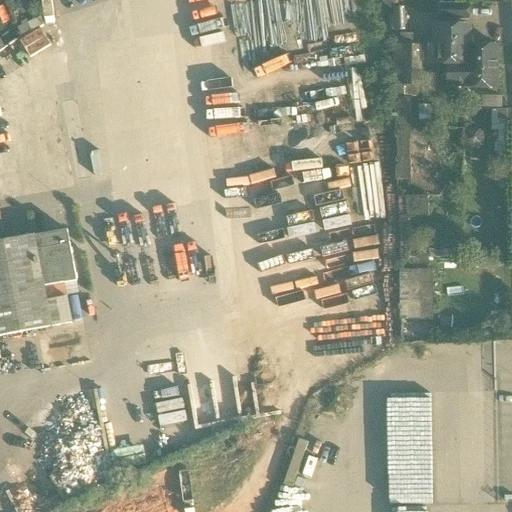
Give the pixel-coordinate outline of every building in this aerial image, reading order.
[(439,21),(469,21),(469,5),(439,5),(439,21)] [(15,18),(18,31),(32,29),(29,16),(15,18)] [(440,64),(448,64),(468,65),(468,47),(469,28),(436,27),(435,46),(440,46),(440,64)] [(404,49),(404,64),(421,64),(421,38),(404,38),(404,49)] [(498,47),(468,47),(468,65),(448,64),(448,88),(468,88),(468,89),(497,89),(498,47)] [(395,76),(404,76),(404,64),(395,64),(395,76)] [(421,87),(421,64),(404,64),(404,76),(404,87),(421,87)] [(67,232),(34,238),(43,289),(64,285),(77,283),(67,232)] [(0,338),(72,324),(64,285),(43,289),(34,238),(34,237),(4,242),(0,243),(0,338)] [(405,273),(407,323),(438,322),(435,271),(405,273)]
